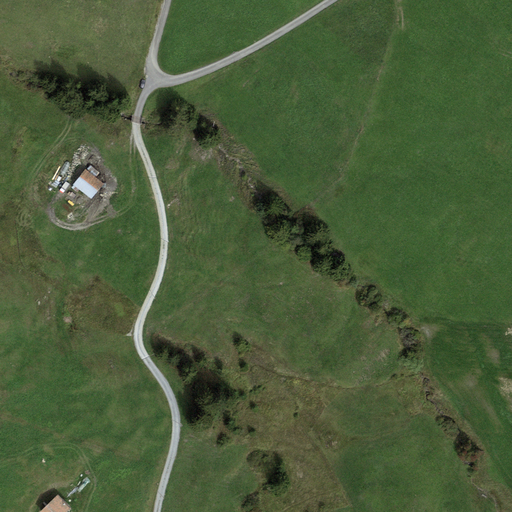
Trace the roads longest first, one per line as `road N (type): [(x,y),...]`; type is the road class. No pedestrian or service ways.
road 1 (track): [(156,75),(135,123),(164,250),(139,345),(176,426),(159,511)]
road 2 (unclassified): [(332,0),(227,60),(178,79),(156,75)]
